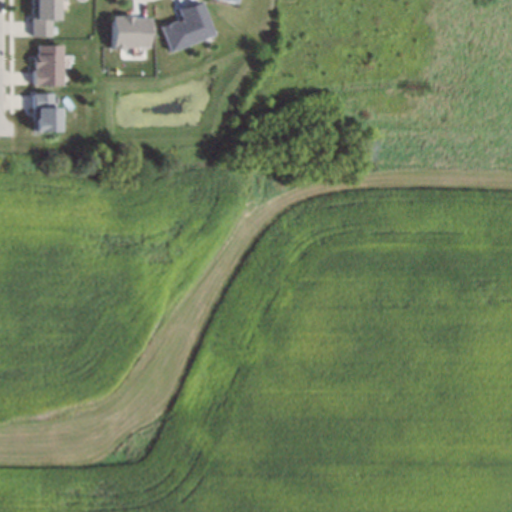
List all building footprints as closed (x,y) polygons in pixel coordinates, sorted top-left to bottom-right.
[(53,0),(29,0),(30,36),(47,36),(47,20),(54,20),(53,0)] [(210,35),(198,0),(174,9),(177,18),(156,25),(165,51),(210,35)] [(108,16),(108,48),(145,47),(145,15),(108,16)] [(57,44),(30,45),(31,85),(58,84),(57,44)] [(55,131),(55,107),(49,107),(49,92),(30,93),(31,131),(55,131)]
